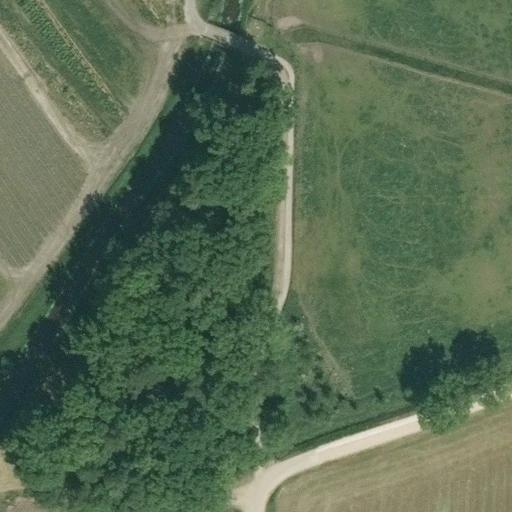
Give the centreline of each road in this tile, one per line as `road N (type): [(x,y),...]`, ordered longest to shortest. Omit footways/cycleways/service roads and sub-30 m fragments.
road 1 (track): [(511,394),(294,467),(269,485)]
road 2 (track): [(253,494),(118,492),(0,476)]
